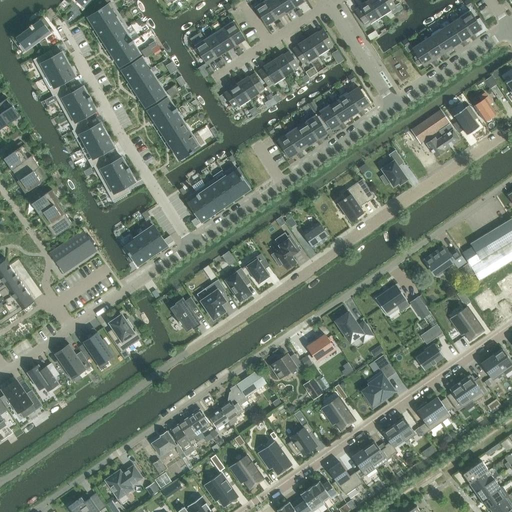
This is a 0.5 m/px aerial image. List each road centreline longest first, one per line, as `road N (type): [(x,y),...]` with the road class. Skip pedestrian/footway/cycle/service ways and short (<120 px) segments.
road 1 (residential): [(0,480),(511,128)]
road 2 (residential): [(36,511),(511,178)]
road 3 (residential): [(247,511),(511,323)]
road 4 (residential): [(190,245),(60,25)]
road 5 (residential): [(395,107),(190,245)]
road 6 (residential): [(190,245),(0,375)]
road 7 (residential): [(509,30),(395,107)]
road 8 (residential): [(329,3),(216,76)]
road 9 (residential): [(329,3),(395,107)]
